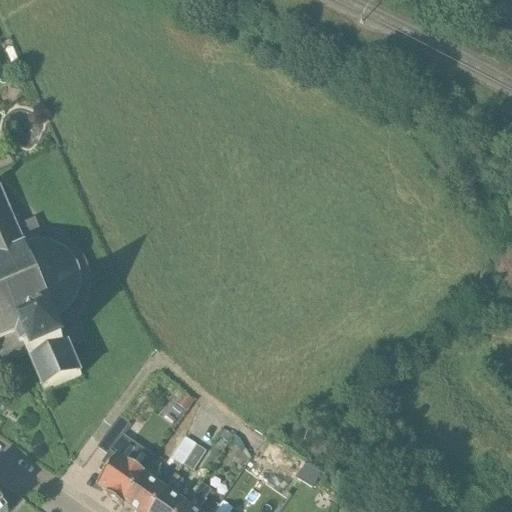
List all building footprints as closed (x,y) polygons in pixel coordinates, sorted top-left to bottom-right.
[(23,63),(16,66),(31,102),(38,99),(39,99),(24,63),(23,63)] [(86,262),(84,259),(83,256),(81,254),(79,251),(77,249),(75,247),(72,245),(68,241),(65,240),(59,237),(56,236),(53,235),(50,234),(47,234),(44,233),(41,233),(35,220),(17,228),(0,189),(0,363),(2,368),(29,356),(45,394),(52,391),(51,390),(82,377),(69,349),(86,342),(81,332),(83,331),(78,317),(81,314),(83,312),(85,309),(88,305),(89,303),(90,300),(90,297),(91,294),(91,291),(91,288),(91,285),(91,282),(91,279),(90,276),(90,273),(89,270),(88,267),(87,264),(86,262)] [(184,394),(177,405),(186,411),(194,401),(184,394)] [(108,495),(107,497),(123,508),(124,506),(123,506),(155,461),(157,459),(124,436),(131,426),(120,418),(97,449),(108,457),(102,466),(109,470),(97,488),(108,495)] [(224,430),(219,437),(228,444),(233,436),(224,430)] [(183,467),(184,466),(196,445),(186,439),(172,460),(183,467)] [(196,445),(184,466),(194,472),(207,452),(196,445)] [(242,453),(234,459),(240,466),(241,467),(248,461),(242,453)] [(155,461),(123,506),(124,506),(132,511),(149,511),(166,490),(155,483),(160,476),(157,474),(162,466),(155,461)] [(305,466),(297,479),(312,489),(321,474),(305,466)] [(176,476),(170,484),(178,490),(184,482),(176,476)] [(186,505),(181,511),(201,511),(199,511),(198,511),(212,492),(202,485),(188,505),(187,504),(186,505)] [(149,511),(181,511),(187,504),(166,490),(149,511)]
